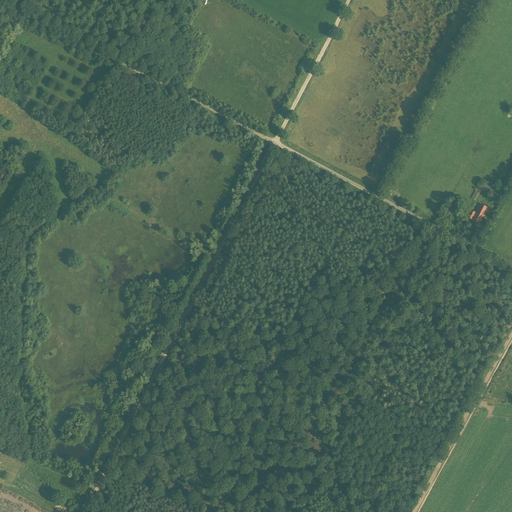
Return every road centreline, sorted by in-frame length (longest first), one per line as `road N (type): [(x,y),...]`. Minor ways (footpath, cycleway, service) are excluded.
road 1 (unclassified): [(511,267),(4,0)]
road 2 (track): [(84,511),(275,142)]
road 3 (track): [(511,332),(413,511)]
road 4 (track): [(275,142),(348,0)]
